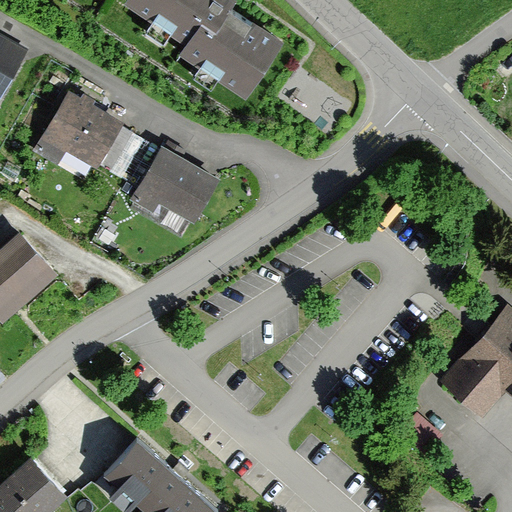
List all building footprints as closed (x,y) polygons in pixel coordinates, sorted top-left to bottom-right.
[(237,0),(124,0),(121,4),(182,44),(175,55),(240,97),(276,42),(229,12),(237,0)] [(0,99),(28,49),(0,33),(0,99)] [(143,137),(66,93),(35,146),(83,174),(89,165),(117,182),(143,137)] [(219,180),(160,147),(130,201),(149,212),(154,204),(193,226),(219,180)] [(0,315),(57,264),(18,220),(0,236),(0,315)] [(511,309),(505,303),(480,331),(435,382),(476,419),(502,390),(511,398),(511,309)] [(206,511),(214,504),(133,430),(98,468),(111,478),(103,487),(122,504),(131,495),(149,511),(206,511)] [(26,445),(0,468),(0,511),(30,511),(61,483),(26,445)]
